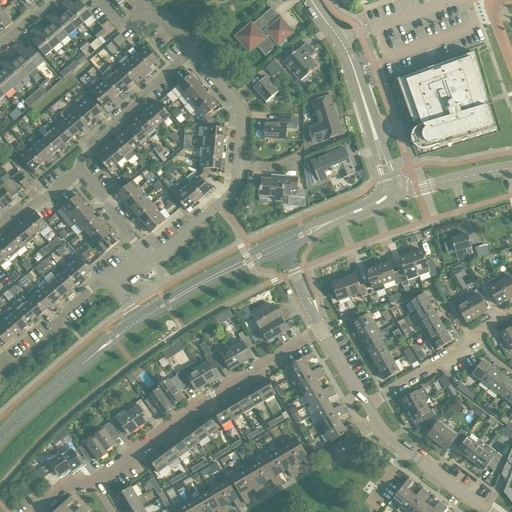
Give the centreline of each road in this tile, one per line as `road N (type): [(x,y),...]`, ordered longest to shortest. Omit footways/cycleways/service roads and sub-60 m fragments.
road 1 (residential): [(98,482),(227,386),(322,331)]
road 2 (tertiary): [(389,188),(349,58),(310,0)]
road 3 (tertiary): [(0,439),(139,320)]
road 4 (residential): [(368,405),(511,313)]
road 5 (residential): [(79,173),(113,122),(192,51)]
road 6 (residential): [(490,511),(383,432),(368,405)]
road 7 (tertiary): [(139,320),(281,244)]
road 8 (residential): [(146,255),(158,256),(229,195),(238,165)]
road 9 (residential): [(238,165),(240,109),(192,51)]
road 10 (tertiary): [(389,188),(511,167)]
road 11 (tertiary): [(281,244),(373,204),(389,188)]
road 12 (residential): [(90,289),(55,329),(0,369)]
